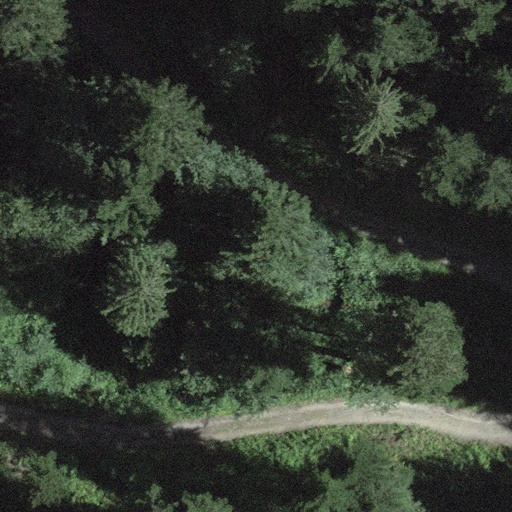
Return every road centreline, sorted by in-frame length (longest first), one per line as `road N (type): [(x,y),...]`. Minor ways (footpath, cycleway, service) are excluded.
road 1 (track): [(511,282),(350,217),(2,0)]
road 2 (track): [(0,415),(73,431),(511,406)]
